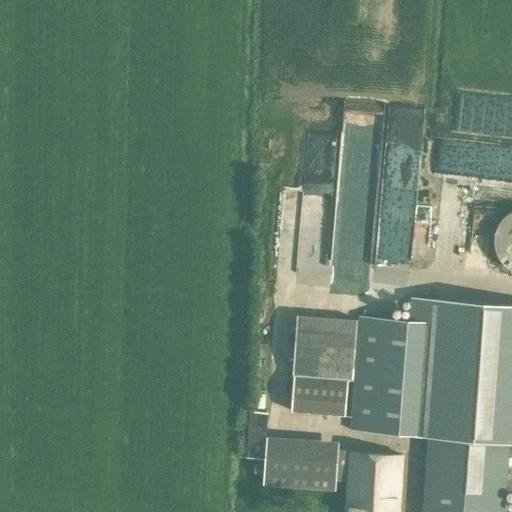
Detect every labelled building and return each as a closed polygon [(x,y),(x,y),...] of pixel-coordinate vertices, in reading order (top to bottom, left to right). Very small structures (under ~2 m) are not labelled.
[(440,171),(453,171),(454,137),(440,137),(440,171)] [(494,234),(493,241),(494,248),(495,252),(498,257),(500,261),(503,264),(507,267),(510,270),(511,270),(511,211),(510,212),(507,214),(503,217),(501,220),(498,223),(495,229),(494,234)] [(429,439),(424,511),(500,511),(505,444),(511,444),(511,303),(427,298),(425,320),(357,315),(357,319),(295,315),(291,363),(293,363),(290,410),(350,415),(349,433),(429,439)] [(266,456),(265,484),(337,487),(339,436),(269,434),(270,409),(250,409),(248,455),(266,456)] [(340,446),(339,476),(346,477),(348,447),(340,446)] [(398,511),(402,453),(349,449),(345,511),(398,511)]
